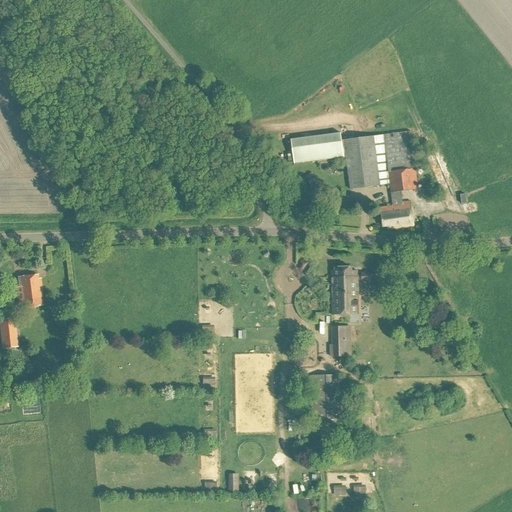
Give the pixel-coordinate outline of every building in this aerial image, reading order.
[(380,64),(378,79),(388,81),(390,66),(380,64)] [(411,131),(383,135),(344,140),(350,190),(390,185),(392,207),(380,208),(382,226),(388,226),(388,229),(402,228),(414,227),(411,201),(402,202),(401,192),(418,190),(411,131)] [(341,133),(291,140),(294,164),(344,158),(341,133)] [(353,273),(352,268),(335,269),(335,271),(332,271),(333,277),(320,277),(320,284),(329,284),(329,283),(333,283),(333,308),(359,307),(358,272),(353,273)] [(375,280),(375,272),(365,272),(365,280),(375,280)] [(39,278),(38,274),(18,276),(18,280),(8,281),(9,286),(17,285),(20,308),(44,305),(42,278),(39,278)] [(0,319),(0,333),(2,349),(18,347),(15,318),(0,319)] [(352,357),(352,327),(332,327),(332,345),(329,345),(330,357),(352,357)] [(343,434),(342,375),(310,376),(312,435),(343,434)] [(202,378),(202,385),(215,385),(215,377),(202,378)] [(349,445),(361,443),(357,420),(345,422),(349,445)] [(203,430),(204,438),(215,437),(215,430),(203,430)] [(241,490),(241,472),(231,472),(231,490),(241,490)] [(354,486),(354,495),(366,495),(366,485),(354,486)] [(334,486),(335,496),(347,496),(346,486),(334,486)]
